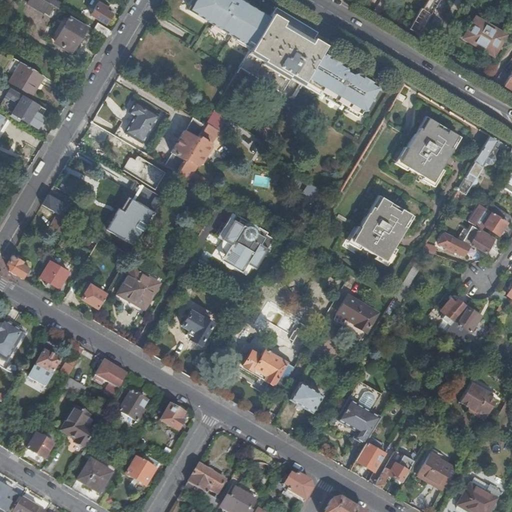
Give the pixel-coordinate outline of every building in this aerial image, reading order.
[(40,0),(29,0),(27,5),(43,15),(49,5),(40,0)] [(54,9),(59,11),(63,5),(53,0),(40,0),(49,5),(54,9)] [(253,43),(268,18),(237,0),(194,0),(195,1),(192,7),(191,6),(188,10),(211,24),(245,44),(247,40),(253,43)] [(425,0),(408,30),(417,36),(438,0),(425,0)] [(105,25),(111,15),(108,13),(105,11),(106,9),(97,4),(90,16),(105,25)] [(49,5),(43,15),(48,19),(54,9),(49,5)] [(295,53),(310,29),(274,8),(268,18),(253,43),(245,56),(238,68),(279,93),(288,79),(290,75),(301,57),(295,53)] [(474,18),(462,39),(492,57),(505,36),(474,18)] [(70,53),(85,30),(68,19),(53,42),(70,53)] [(105,39),(109,32),(97,24),(93,31),(105,39)] [(312,38),(316,33),(310,29),(295,53),(301,57),(309,43),(312,38)] [(321,51),(324,46),(312,38),(309,43),(321,51)] [(319,53),(321,51),(309,43),(301,57),(290,75),(302,82),(319,53)] [(319,53),(302,82),(301,83),(345,109),(351,108),(356,111),(362,110),(374,90),(373,85),(319,53)] [(511,70),(502,86),(511,91),(511,57),(511,59),(511,70)] [(30,96),(41,77),(19,64),(8,83),(30,96)] [(238,68),(237,70),(278,95),(279,93),(238,68)] [(302,82),(290,75),(288,79),(300,86),(301,83),(302,82)] [(26,124),(36,106),(10,90),(6,96),(15,102),(14,104),(16,106),(11,114),(10,115),(19,120),(26,124)] [(11,114),(16,106),(14,104),(10,102),(6,111),(11,114)] [(142,144),(158,117),(134,103),(127,115),(133,118),(123,134),(142,144)] [(47,113),(36,106),(26,124),(37,130),(47,113)] [(213,111),(204,127),(176,173),(187,179),(191,173),(195,165),(196,166),(225,119),(213,111)] [(420,130),(427,118),(424,117),(418,128),(420,130)] [(449,146),(456,136),(447,130),(445,133),(435,127),(436,124),(427,118),(420,130),(418,128),(405,148),(397,162),(406,168),(420,177),(431,183),(439,169),(452,149),(449,146)] [(204,127),(192,119),(184,132),(183,132),(170,154),(171,154),(164,167),(176,173),(204,127)] [(445,133),(447,130),(436,124),(435,127),(445,133)] [(458,137),(456,136),(449,146),(452,149),(458,137)] [(490,154),(497,141),(489,136),(456,191),(464,196),(483,164),(487,165),(492,165),(495,160),(493,155),(490,154)] [(397,162),(405,148),(402,147),(394,160),(397,162)] [(135,178),(154,189),(164,172),(142,159),(137,168),(140,170),(135,178)] [(406,168),(397,162),(394,160),(392,163),(404,171),(406,168)] [(442,171),(439,169),(431,183),(434,185),(442,171)] [(193,183),(197,177),(191,173),(187,179),(193,183)] [(193,183),(200,187),(204,181),(197,177),(193,183)] [(431,183),(420,177),(418,180),(432,188),(434,185),(431,183)] [(152,192),(134,181),(129,189),(147,200),(152,192)] [(327,198),(328,197),(304,182),(297,192),(312,201),(304,214),(320,223),(332,205),(325,202),(327,198)] [(511,186),(507,184),(505,182),(501,188),(511,194),(511,186)] [(465,196),(464,196),(456,191),(451,199),(460,205),(465,196)] [(66,207),(47,196),(41,205),(60,216),(63,211),(66,207)] [(372,209),(379,198),(376,196),(369,207),(372,209)] [(401,225),(408,215),(399,209),(398,211),(386,205),(388,203),(379,198),(372,209),(369,207),(357,227),(349,241),(359,247),(376,257),(383,262),(392,248),(404,227),(401,225)] [(398,211),(399,209),(388,203),(386,205),(398,211)] [(467,222),(480,230),(483,227),(496,235),(505,223),(487,211),(478,205),(467,222)] [(487,211),(505,223),(509,217),(491,205),(487,211)] [(274,218),(254,207),(249,215),(268,227),(274,218)] [(63,211),(60,216),(71,223),(77,226),(80,222),(63,211)] [(254,252),(265,233),(256,228),(255,229),(252,225),(246,224),(247,222),(230,212),(222,225),(226,228),(219,239),(223,242),(223,247),(225,249),(223,252),(244,264),(250,268),(258,254),(254,252)] [(411,217),(408,215),(401,225),(404,227),(411,217)] [(71,223),(60,216),(52,230),(63,237),(71,223)] [(134,245),(147,224),(133,216),(121,238),(134,245)] [(349,241),(357,227),(355,226),(346,239),(349,241)] [(456,240),(468,246),(469,245),(485,253),(492,240),(470,228),(467,233),(462,230),(456,240)] [(448,236),(440,232),(434,243),(442,248),(441,250),(449,254),(451,252),(459,256),(464,246),(447,237),(448,236)] [(273,237),(265,233),(254,252),(258,254),(260,256),(263,258),(269,248),(267,247),(273,237)] [(290,239),(298,244),(300,239),(292,234),(290,239)] [(359,247),(349,241),(346,239),(344,242),(357,249),(359,247)] [(119,241),(114,249),(127,257),(132,248),(119,241)] [(394,250),(392,248),(383,262),(386,263),(394,250)] [(430,264),(432,255),(420,251),(415,259),(430,264)] [(223,252),(218,260),(239,272),(244,264),(223,252)] [(260,256),(258,254),(250,268),(253,269),(260,256)] [(23,263),(11,256),(6,265),(8,273),(22,281),(29,270),(21,266),(23,263)] [(383,262),(376,257),(374,260),(385,266),(386,263),(383,262)] [(58,290),(68,274),(50,263),(40,279),(58,290)] [(391,300),(397,304),(418,269),(412,265),(391,300)] [(183,281),(194,287),(202,275),(191,268),(183,281)] [(142,311),(157,285),(131,269),(116,295),(142,311)] [(353,285),(357,278),(350,274),(346,281),(353,285)] [(79,301),(96,310),(105,295),(89,286),(87,288),(83,286),(77,296),(81,298),(79,301)] [(508,299),(494,291),(488,296),(504,306),(508,299)] [(363,334),(375,315),(345,296),(334,313),(354,325),(353,327),(363,334)] [(462,306),(454,300),(452,303),(448,299),(438,311),(442,314),(438,319),(445,324),(448,320),(449,320),(462,306)] [(456,324),(452,322),(442,333),(475,355),(479,348),(468,341),(467,344),(460,340),(466,331),(468,332),(478,317),(466,309),(456,324)] [(199,346),(212,325),(200,318),(199,319),(188,313),(179,327),(187,331),(185,334),(190,337),(188,340),(199,346)] [(0,359),(5,362),(21,335),(2,323),(0,325),(0,359)] [(72,369),(83,351),(76,346),(64,365),(72,369)] [(261,380),(280,391),(293,368),(263,350),(259,357),(249,351),(240,366),(251,372),(253,370),(264,377),(261,380)] [(43,388),(58,362),(42,352),(26,378),(43,388)] [(120,386),(126,376),(102,362),(92,379),(101,385),(103,383),(110,387),(105,395),(108,397),(112,399),(120,386)] [(16,377),(21,370),(9,363),(4,370),(16,377)] [(83,389),(66,379),(60,390),(77,400),(83,389)] [(298,382),(287,401),(310,414),(321,396),(298,382)] [(476,416),(483,421),(498,397),(488,390),(487,392),(471,383),(459,401),(475,412),(476,416)] [(130,392),(120,386),(112,399),(110,403),(120,409),(130,392)] [(146,403),(130,392),(120,409),(118,412),(136,423),(142,414),(140,413),(146,403)] [(353,437),(364,444),(364,443),(379,418),(348,399),(336,419),(357,432),(353,437)] [(178,421),(182,415),(168,406),(158,422),(176,433),(181,423),(178,421)] [(73,444),(83,450),(92,434),(81,428),(87,417),(73,408),(59,431),(75,441),(73,444)] [(43,460),(52,445),(35,435),(26,449),(43,460)] [(364,444),(354,461),(372,472),(382,454),(364,443),(364,444)] [(431,450),(429,454),(437,459),(440,455),(431,450)] [(393,451),(373,485),(379,489),(383,482),(382,482),(386,475),(399,483),(412,462),(393,451)] [(415,475),(440,491),(453,469),(437,459),(429,454),(415,475)] [(155,471),(158,465),(147,458),(144,462),(142,461),(141,463),(134,459),(124,476),(143,488),(153,471),(155,471)] [(98,494),(110,474),(88,460),(76,481),(98,494)] [(223,482),(197,465),(186,483),(205,494),(209,488),(217,493),(223,482)] [(285,492),(303,502),(310,490),(308,481),(296,474),(293,478),(288,475),(281,486),(287,489),(285,492)] [(186,483),(182,490),(213,509),(217,501),(205,494),(186,483)] [(468,511),(486,511),(494,499),(469,485),(457,505),(468,511)] [(12,511),(19,499),(20,499),(0,486),(0,511),(1,511),(12,511)] [(244,511),(246,509),(248,510),(254,501),(234,489),(229,496),(227,495),(219,509),(224,511),(244,511)] [(40,511),(19,499),(12,511),(40,511)] [(359,511),(336,499),(329,501),(322,511),(359,511)]
